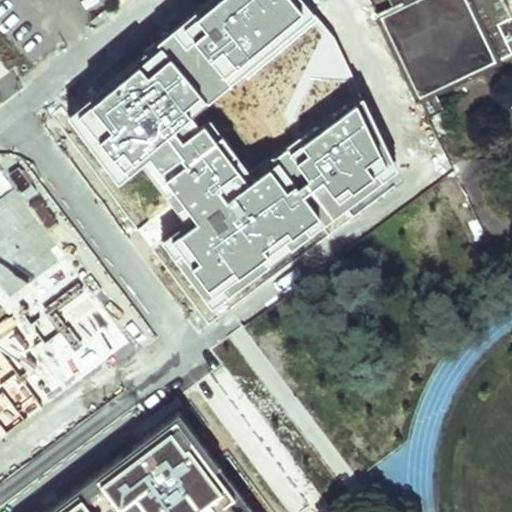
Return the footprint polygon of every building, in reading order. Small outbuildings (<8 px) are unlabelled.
[(56,21),(40,0),(0,0),(0,54),(4,60),(56,21)] [(274,0),(223,0),(66,127),(214,311),(398,164),(356,111),(252,195),(181,107),(290,19),(274,0)] [(435,89),(494,61),(465,0),(415,0),(410,3),(408,0),(392,0),(397,10),(383,16),(431,116),(445,109),(435,89)] [(511,0),(469,0),(498,60),(511,53),(511,52),(506,40),(511,37),(511,0)] [(0,441),(139,337),(5,161),(0,165),(0,441)] [(251,511),(179,413),(44,511),(251,511)]
